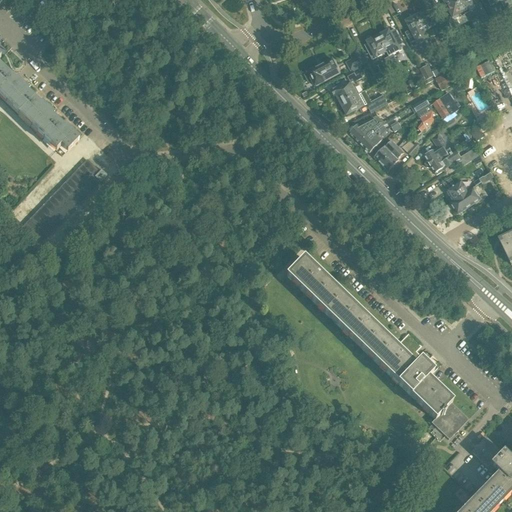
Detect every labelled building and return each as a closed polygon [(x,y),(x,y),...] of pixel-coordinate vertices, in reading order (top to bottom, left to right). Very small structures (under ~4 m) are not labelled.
[(443,21),(444,24),(450,34),(459,29),(459,28),(460,28),(458,25),(456,21),(465,16),(456,0),(449,0),(445,3),(448,9),(451,16),(443,21)] [(456,0),(465,16),(469,23),(480,17),(481,17),(486,14),(482,6),(481,4),(473,8),(469,0),(456,0)] [(505,12),(508,17),(511,25),(511,15),(510,12),(511,12),(504,0),(486,0),(490,7),(500,2),(504,9),(505,12)] [(420,16),(417,17),(433,47),(437,45),(435,41),(433,38),(439,35),(439,36),(444,33),(445,33),(440,22),(434,25),(430,18),(427,12),(426,13),(424,12),(421,14),(420,16)] [(481,17),(480,17),(483,22),(489,19),(486,14),(481,17)] [(411,32),(406,35),(412,45),(413,48),(424,42),(426,45),(428,49),(433,47),(417,17),(414,19),(412,19),(408,21),(408,22),(407,23),(411,32)] [(382,36),(379,38),(387,53),(390,57),(394,55),(394,56),(402,52),(399,47),(397,48),(389,32),(388,33),(386,32),(383,34),(382,36)] [(368,45),(365,46),(370,56),(373,61),(387,53),(379,38),(375,40),(373,39),(369,41),(369,43),(368,44),(368,45)] [(351,72),(366,64),(358,49),(349,53),(353,60),(346,64),(351,72)] [(394,55),(390,57),(394,66),(398,64),(394,56),(394,55)] [(390,57),(385,60),(389,68),(394,66),(390,57)] [(0,98),(56,153),(61,147),(67,153),(77,143),(0,67),(0,60),(1,59),(0,58),(0,98)] [(324,83),(321,78),(337,69),(332,61),(308,74),(309,75),(305,77),(309,83),(312,82),(315,88),(324,83)] [(420,70),(426,82),(435,77),(428,66),(420,70)] [(337,88),(331,91),(334,98),(335,99),(337,98),(341,105),(357,97),(360,96),(356,88),(359,87),(357,83),(364,79),(359,70),(346,76),(351,86),(343,90),(339,92),(337,88)] [(384,77),(381,72),(374,76),(377,81),(384,77)] [(435,80),(442,92),(456,85),(449,72),(435,80)] [(426,82),(422,75),(408,83),(412,90),(426,82)] [(357,97),(341,105),(342,107),(341,108),(343,112),(345,111),(347,117),(360,110),(362,113),(369,109),(367,106),(372,103),(366,92),(360,96),(357,97)] [(460,110),(449,94),(433,105),(443,121),(442,122),(444,125),(457,116),(455,114),(460,110)] [(372,103),(367,106),(369,109),(372,114),(388,105),(384,97),(372,103)] [(423,101),(412,107),(416,113),(417,113),(424,108),(429,105),(426,101),(423,102),(423,101)] [(417,113),(421,119),(432,112),(433,111),(434,111),(430,105),(429,105),(424,108),(417,113)] [(422,133),(436,120),(438,118),(433,111),(432,112),(421,119),(423,122),(423,123),(419,129),(422,133)] [(489,116),(478,123),(482,128),(493,122),(489,116)] [(358,126),(349,135),(359,145),(375,129),(381,126),(380,125),(383,124),(377,118),(363,125),(363,124),(359,126),(360,126),(358,127),(358,126)] [(399,125),(392,129),(395,133),(402,129),(399,125)] [(375,129),(359,145),(364,150),(377,137),(379,138),(386,131),(381,126),(375,129)] [(377,137),(364,150),(369,155),(387,137),(389,134),(386,131),(379,138),(377,137)] [(477,142),(484,138),(479,131),(472,136),(477,142)] [(430,170),(430,169),(431,168),(440,163),(441,165),(441,164),(453,157),(452,155),(452,154),(439,134),(432,140),(438,149),(434,151),(434,152),(423,158),(426,162),(425,163),(425,166),(426,169),(430,170)] [(393,155),(397,150),(390,143),(374,160),(381,166),(393,155)] [(412,157),(421,147),(416,143),(415,144),(408,153),(412,157)] [(393,155),(381,166),(388,173),(404,156),(397,150),(393,155)] [(453,157),(441,164),(445,171),(456,164),(459,170),(465,166),(479,157),(474,150),(460,159),(456,152),(452,154),(452,155),(453,157)] [(91,175),(96,171),(86,162),(82,166),(91,175)] [(431,168),(430,169),(431,169),(436,176),(444,171),(445,171),(441,164),(441,165),(440,163),(431,168)] [(477,168),(483,178),(489,174),(483,165),(477,168)] [(87,180),(91,175),(82,166),(78,171),(87,180)] [(83,184),(87,180),(78,171),(73,175),(83,184)] [(94,178),(100,184),(107,177),(101,172),(99,174),(94,178)] [(78,189),(83,184),(73,175),(69,180),(78,189)] [(100,184),(94,178),(91,175),(87,180),(96,189),(100,184)] [(74,193),(78,189),(69,180),(65,184),(74,193)] [(92,193),(96,189),(87,180),(83,184),(92,193)] [(461,183),(447,193),(453,203),(467,193),(461,183)] [(69,198),(74,193),(65,184),(60,189),(69,198)] [(87,197),(92,193),(83,184),(78,189),(87,197)] [(65,202),(69,198),(60,189),(56,193),(65,202)] [(83,202),(87,197),(78,189),(74,193),(83,202)] [(467,193),(453,203),(454,204),(454,205),(456,208),(457,208),(461,214),(463,212),(463,213),(468,210),(468,209),(480,201),(473,190),(467,193)] [(61,207),(65,202),(56,193),(52,198),(61,207)] [(79,207),(83,202),(74,193),(69,198),(79,207)] [(57,211),(61,207),(52,198),(47,202),(57,211)] [(74,211),(79,207),(69,198),(65,202),(74,211)] [(52,216),(57,211),(47,202),(43,207),(52,216)] [(70,215),(74,211),(65,202),(61,207),(70,215)] [(48,220),(52,216),(43,207),(39,211),(48,220)] [(66,220),(70,215),(61,207),(57,211),(66,220)] [(44,225),(48,220),(39,211),(35,216),(44,225)] [(61,224),(66,220),(57,211),(52,216),(61,224)] [(39,229),(44,225),(35,216),(30,221),(39,229)] [(57,229),(61,224),(52,216),(48,220),(57,229)] [(53,233),(57,229),(48,220),(44,225),(53,233)] [(35,234),(39,229),(30,221),(25,225),(35,234)] [(30,239),(35,234),(25,225),(21,230),(30,239)] [(48,238),(53,233),(44,225),(39,229),(48,238)] [(44,243),(48,238),(39,229),(35,234),(44,243)] [(40,247),(44,243),(35,234),(30,239),(40,247)] [(511,237),(501,243),(511,263),(511,262),(511,237)] [(415,368),(303,260),(286,278),(435,421),(432,424),(449,441),(467,422),(451,405),(452,404),(428,380),(438,370),(434,366),(431,369),(421,359),(422,359),(416,353),(421,348),(408,335),(398,346),(417,365),(415,368)] [(492,511),(511,492),(511,455),(509,459),(503,452),(501,454),(485,439),(471,453),(488,470),(492,467),(498,473),(460,511),(492,511)]
